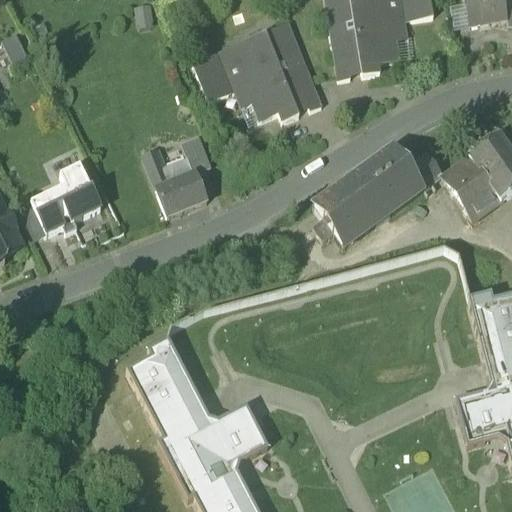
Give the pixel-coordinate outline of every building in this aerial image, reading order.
[(323,0),(337,85),(350,83),(349,81),(348,75),(360,73),(361,79),(361,81),(379,78),(378,69),(398,65),(395,46),(392,29),(403,27),(432,22),(428,0),(323,0)] [(501,0),(464,0),(469,30),(505,23),(503,10),(501,0)] [(507,33),(511,32),(511,8),(503,10),(505,23),(507,33)] [(392,29),(395,46),(406,44),(403,27),(392,29)] [(278,118),(281,127),(298,120),(297,118),(295,113),(306,108),(308,114),(309,116),(321,111),(287,28),(269,36),(271,38),(266,40),(265,38),(216,57),(217,60),(212,62),(211,59),(191,67),(207,107),(234,96),(244,92),(251,108),(258,126),(278,118)] [(240,112),(251,108),(244,92),(234,96),(240,112)] [(297,118),(308,114),(306,108),(295,113),(297,118)] [(468,163),(499,207),(500,208),(511,199),(511,163),(497,141),(467,162),(468,163)] [(185,164),(192,180),(195,179),(196,179),(209,174),(196,143),(179,149),(185,164)] [(421,196),(405,173),(391,154),(312,211),(322,224),(333,239),(342,252),(421,196)] [(142,161),(155,195),(192,180),(185,164),(163,173),(157,155),(142,161)] [(421,196),(440,182),(442,181),(426,159),(405,173),(421,196)] [(499,207),(468,163),(442,181),(440,182),(472,226),(499,207)] [(76,235),(73,228),(100,215),(79,172),(58,182),(64,193),(29,209),(45,242),(61,234),(64,241),(76,235)] [(195,179),(192,180),(155,195),(166,222),(206,206),(196,179),(195,179)] [(17,215),(32,248),(45,242),(29,209),(17,215)] [(0,269),(4,268),(5,263),(5,261),(20,253),(0,211),(0,269)] [(333,239),(322,224),(311,232),(322,246),(333,239)] [(511,511),(511,300),(492,305),(490,298),(469,304),(467,304),(490,390),(485,398),(454,406),(466,451),(497,443),(505,448),(511,475),(511,511)] [(254,511),(236,477),(239,468),(267,454),(245,412),(217,427),(208,424),(167,345),(165,346),(146,356),(150,363),(125,376),(161,445),(156,448),(187,507),(192,504),(196,511),(254,511)]
